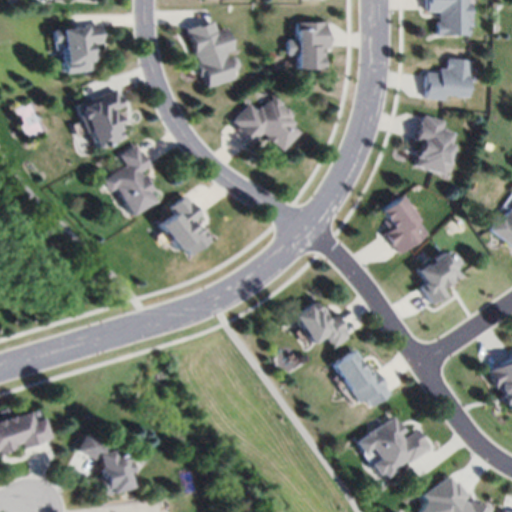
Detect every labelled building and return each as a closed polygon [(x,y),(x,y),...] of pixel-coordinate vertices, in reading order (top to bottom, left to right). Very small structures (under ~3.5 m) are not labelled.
[(467,0),(467,31),(434,31),(434,23),(437,23),(438,9),(426,9),(426,0),(467,0)] [(181,28),(208,17),(213,30),(223,26),(233,48),(224,52),(227,58),(234,55),(239,68),(229,72),(231,76),(205,87),(200,75),(198,76),(193,63),(195,62),(181,28)] [(295,29),(294,26),(294,20),(325,20),(325,49),(318,49),(318,67),(295,67),(295,29)] [(58,27),(96,22),(99,43),(89,44),(91,60),(87,61),(88,69),(64,72),(60,43),(52,45),(50,28),(58,27)] [(467,59),(463,95),(441,92),(440,101),(419,98),(422,71),(433,73),(434,66),(442,67),(443,56),(467,59)] [(76,103),(111,91),(113,98),(117,97),(120,106),(113,108),(123,138),(106,144),(105,141),(98,144),(97,141),(90,143),(76,103)] [(231,118),(247,102),(254,109),(258,105),(259,106),(267,98),(268,99),(273,93),(282,102),(280,105),(291,116),(287,120),(297,131),(279,149),(273,142),(271,144),(263,136),(264,135),(261,132),(251,141),(236,126),(237,125),(231,118)] [(409,165),(415,140),(412,139),(419,115),(442,121),(440,127),(452,130),(440,174),(409,165)] [(112,186),(105,191),(98,181),(121,164),(115,156),(133,144),(138,152),(139,151),(148,164),(137,172),(140,177),(145,173),(150,180),(146,183),(150,189),(148,191),(153,198),(130,213),(112,186)] [(425,231),(398,253),(382,233),(388,228),(381,220),(385,216),(379,208),(398,192),(418,217),(415,219),(425,231)] [(210,237),(188,254),(181,244),(175,249),(155,222),(170,211),(166,206),(183,193),(199,214),(191,220),(200,232),(205,229),(210,237)] [(511,248),(485,230),(496,214),(502,218),(511,203),(511,248)] [(414,268),(442,250),(458,276),(441,287),(447,295),(431,305),(417,284),(422,281),(414,268)] [(290,315),(314,298),(328,318),(335,313),(349,333),(331,346),(322,333),(309,342),(290,315)] [(330,361),(351,347),(369,373),(374,369),(390,392),(370,405),(364,397),(357,402),(330,361)] [(511,355),(511,410),(511,411),(506,403),(502,405),(496,394),(499,392),(497,387),(492,389),(483,370),(511,355)] [(0,419),(26,411),(31,420),(40,417),(48,437),(19,446),(18,442),(11,444),(13,448),(0,451),(0,419)] [(354,442),(391,417),(395,422),(398,420),(403,427),(397,431),(400,436),(414,426),(427,447),(405,461),(404,460),(392,468),(393,469),(383,476),(379,471),(375,473),(368,462),(377,456),(370,445),(360,451),(354,442)] [(82,433),(115,451),(118,448),(125,458),(121,459),(126,486),(109,491),(109,492),(96,494),(92,479),(102,476),(98,462),(72,449),(82,433)] [(447,475),(451,480),(454,478),(466,495),(462,497),(466,499),(468,498),(487,507),(484,511),(418,511),(424,499),(420,495),(447,475)]
